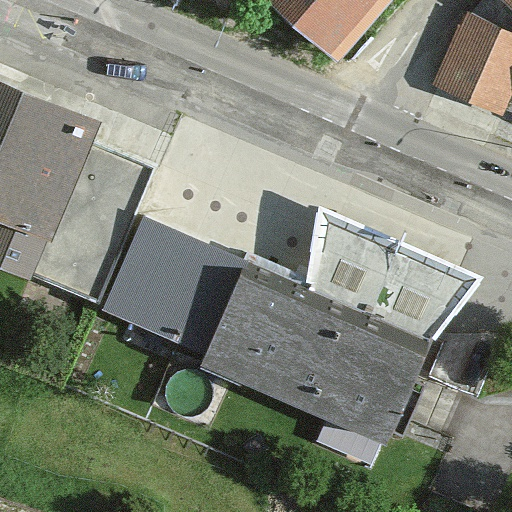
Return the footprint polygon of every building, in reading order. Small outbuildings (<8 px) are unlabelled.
[(268,0),(338,60),(390,0),(268,0)] [(511,35),(466,17),(435,92),(500,118),(511,87),(511,35)] [(87,125),(95,107),(0,66),(0,262),(23,272),(87,125)] [(165,159),(87,125),(23,272),(101,306),(144,209),(165,159)] [(316,197),(308,280),(427,332),(478,270),(316,197)] [(190,345),(232,247),(144,209),(101,306),(190,345)] [(232,247),(190,345),(384,429),(427,332),(308,280),(232,247)]
